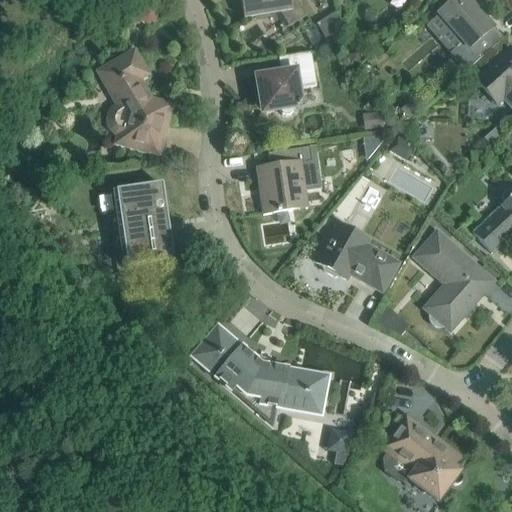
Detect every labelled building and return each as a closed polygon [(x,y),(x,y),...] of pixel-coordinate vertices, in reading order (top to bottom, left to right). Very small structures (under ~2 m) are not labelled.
[(306,16),(296,0),(240,0),(243,19),(280,13),(288,27),(288,28),(306,16)] [(454,0),(438,14),(463,43),(450,54),(466,72),(503,39),(493,27),(492,28),(467,0),(454,0)] [(475,81),(497,105),(504,99),(511,108),(511,51),(510,49),(475,81)] [(272,76),(256,78),(259,95),(261,95),(264,111),(279,109),(280,113),(282,116),(286,117),(289,116),(292,114),(294,110),(293,107),(299,106),(296,90),(316,87),(311,53),(279,59),(281,76),(272,78),(272,76)] [(112,67),(100,73),(105,81),(115,83),(121,95),(119,105),(120,107),(116,109),(113,112),(111,116),(110,120),(111,125),(113,129),(116,132),(120,134),(118,143),(157,153),(170,107),(158,104),(157,107),(149,104),(150,102),(137,79),(145,75),(134,54),(120,62),(118,68),(112,67)] [(484,139),(490,146),(505,133),(499,126),(484,139)] [(406,162),(415,148),(397,138),(389,152),(406,162)] [(256,169),(259,186),(261,198),(263,213),(263,215),(308,209),(307,206),(305,207),(302,190),(305,190),(301,164),(315,162),(313,147),(268,154),(270,167),(256,169)] [(116,191),(127,268),(173,261),(162,185),(116,191)] [(511,191),(511,192),(509,191),(506,192),(503,194),(502,197),(503,201),(504,203),(500,207),(502,209),(485,226),(484,224),(473,234),(491,255),(511,235),(511,191)] [(315,263),(323,268),(324,272),(335,278),(339,277),(347,281),(352,273),(362,279),(360,282),(383,294),(400,264),(367,246),(369,242),(337,224),(315,263)] [(441,293),(425,310),(431,315),(430,319),(431,322),(434,326),(437,328),(441,328),(445,327),(450,332),(476,302),(473,300),(480,292),(483,294),(493,283),(437,234),(415,259),(440,281),(442,278),(445,280),(446,292),(443,295),(441,293)] [(242,348),(222,331),(217,327),(191,357),(216,378),(216,379),(231,392),(232,392),(273,427),(276,409),(280,409),(321,416),(329,377),(287,369),(273,366),(270,363),(266,360),(262,358),(258,357),(253,357),(242,347),(242,348)] [(459,458),(438,441),(406,418),(383,449),(395,458),(398,454),(418,468),(409,480),(438,502),(451,485),(454,486),(458,486),(460,484),(462,482),(463,478),(462,475),(460,473),(453,467),(459,458)]
